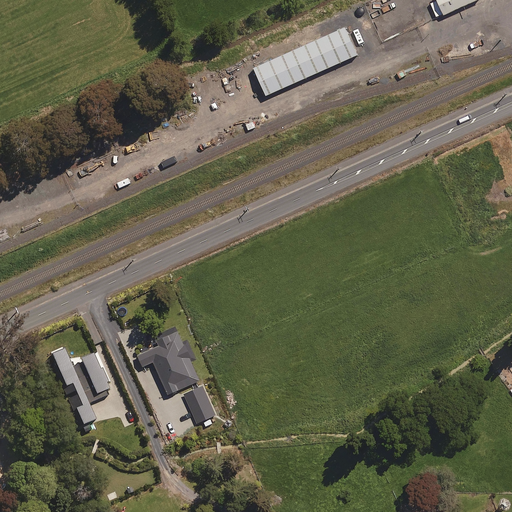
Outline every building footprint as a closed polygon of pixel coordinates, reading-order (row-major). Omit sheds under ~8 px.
[(435,0),(442,15),(475,0),(435,0)] [(363,21),(366,30),(373,27),(370,18),(363,21)] [(360,56),(348,28),(256,69),(268,97),(360,56)] [(77,358),(71,361),(67,351),(52,356),(81,432),(98,425),(90,404),(114,395),(98,354),(83,360),(89,376),(85,378),(77,358)] [(509,376),(504,366),(497,370),(503,380),(509,376)]
